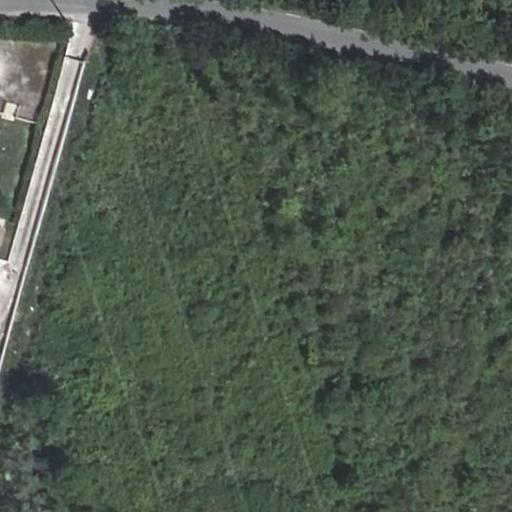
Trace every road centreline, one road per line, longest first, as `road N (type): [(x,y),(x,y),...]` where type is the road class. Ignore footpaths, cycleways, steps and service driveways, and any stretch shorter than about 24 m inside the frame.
road 1 (tertiary): [(0,0),(185,10),(511,68)]
road 2 (unknown): [(83,4),(44,222),(17,289),(0,299)]
